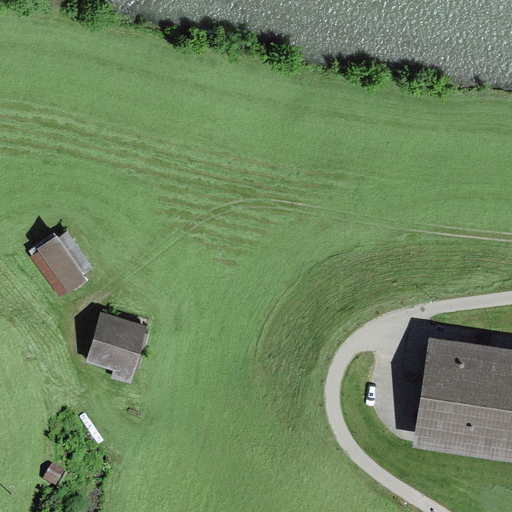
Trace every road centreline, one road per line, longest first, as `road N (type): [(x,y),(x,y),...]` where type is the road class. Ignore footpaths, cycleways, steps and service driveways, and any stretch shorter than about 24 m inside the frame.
road 1 (track): [(511,228),(241,202),(86,303)]
road 2 (unclassified): [(432,511),(349,450),(334,428),(331,376),(371,332),(411,316),(511,301)]
